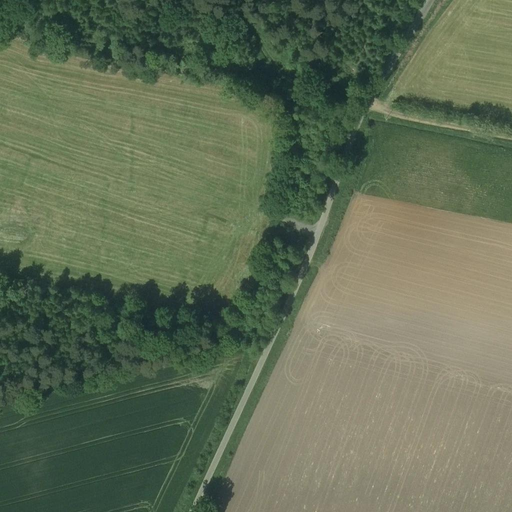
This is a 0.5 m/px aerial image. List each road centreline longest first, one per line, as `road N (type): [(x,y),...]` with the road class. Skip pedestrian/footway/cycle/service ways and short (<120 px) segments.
road 1 (unclassified): [(191,511),(370,97),(431,0)]
road 2 (track): [(370,97),(391,110),(511,135)]
